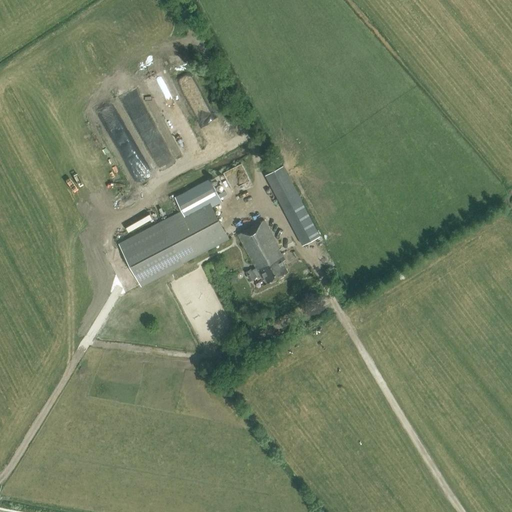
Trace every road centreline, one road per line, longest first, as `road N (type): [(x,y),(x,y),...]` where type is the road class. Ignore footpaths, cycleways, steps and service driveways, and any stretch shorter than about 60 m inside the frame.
road 1 (track): [(136,213),(113,237),(108,306),(95,334),(0,479)]
road 2 (track): [(302,288),(333,305),(464,511)]
